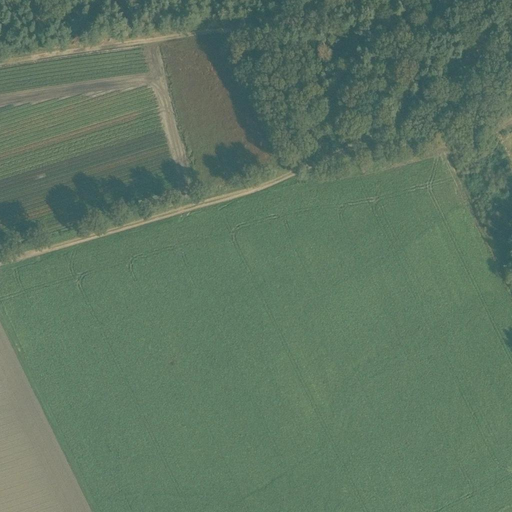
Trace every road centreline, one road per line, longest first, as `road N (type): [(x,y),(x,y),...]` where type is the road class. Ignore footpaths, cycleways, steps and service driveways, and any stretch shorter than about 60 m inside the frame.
road 1 (track): [(0,263),(257,185),(362,142),(454,80),(511,28)]
road 2 (track): [(447,0),(0,58)]
